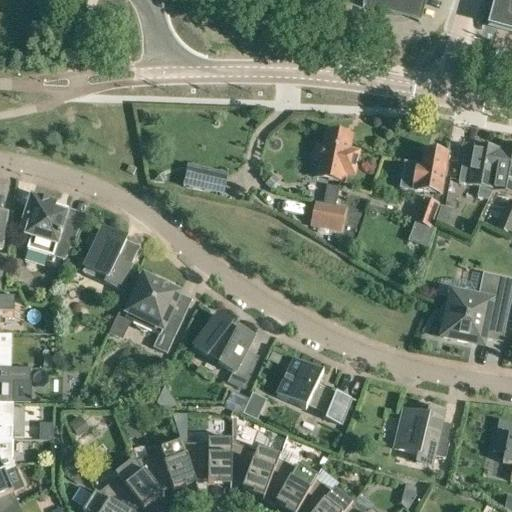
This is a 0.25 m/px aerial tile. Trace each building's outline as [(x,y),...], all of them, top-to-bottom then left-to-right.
[(375,0),(376,0),(377,2),(378,4),(379,6),(380,7),(381,9),(383,10),(384,12),(386,13),(388,14),(392,15),(394,16),(396,16),(400,16),(402,16),(406,15),(410,13),(413,11),(415,9),(416,8),(417,6),(418,4),(419,3),(420,1),(420,0),(375,0)] [(511,31),(511,0),(498,0),(491,26),(511,31)] [(317,179),(342,184),(343,176),(355,178),(360,153),(348,150),(351,137),(327,132),(324,146),(315,144),(312,161),(320,164),(317,179)] [(495,170),(491,191),(511,195),(511,147),(501,145),(499,152),(502,153),(498,171),(495,170)] [(477,199),(488,202),(491,191),(495,170),(498,171),(502,153),(499,152),(474,147),(471,164),(463,162),(458,184),(479,189),(477,199)] [(437,152),(434,153),(423,151),(420,166),(405,163),(401,190),(440,197),(448,155),(443,155),(442,152),(437,152)] [(163,183),(164,174),(155,173),(154,182),(163,183)] [(265,180),(264,184),(270,190),(274,191),(278,187),(278,183),(273,177),(269,176),(265,180)] [(310,229),(341,235),(346,209),(336,208),(339,189),(327,187),(323,205),(315,203),(310,229)] [(27,251),(64,263),(81,228),(64,222),(68,211),(54,206),(55,205),(31,198),(24,222),(30,224),(26,237),(31,238),(27,251)] [(413,223),(431,230),(439,206),(423,201),(422,203),(421,202),(413,223)] [(288,214),(308,215),(309,204),(289,202),(288,214)] [(508,236),(510,231),(511,227),(511,203),(508,202),(496,232),(508,236)] [(457,212),(441,208),(436,224),(453,228),(457,212)] [(82,274),(119,292),(130,268),(117,262),(126,243),(102,231),(101,235),(90,239),(94,250),(82,274)] [(443,339),(472,345),(473,340),(483,342),(483,339),(501,343),(511,289),(511,282),(484,277),(479,302),(451,296),(449,305),(448,306),(446,308),(444,310),(443,312),(442,315),(441,316),(441,318),(441,319),(441,322),(442,323),(442,325),(443,327),(444,328),(444,329),(443,339)] [(153,350),(166,356),(182,322),(170,317),(179,296),(169,291),(170,287),(156,280),(154,284),(143,279),(124,320),(159,337),(153,350)] [(0,311),(14,311),(14,297),(0,297),(0,311)] [(228,384),(243,391),(257,360),(246,354),(253,340),(234,330),(218,317),(193,349),(207,360),(209,357),(220,365),(219,367),(233,375),(228,384)] [(45,333),(53,334),(54,322),(45,321),(45,333)] [(0,369),(11,370),(11,336),(0,336),(0,369)] [(281,358),(271,353),(267,361),(277,366),(281,358)] [(53,357),(43,357),(43,368),(52,369),(53,357)] [(321,419),(342,428),(352,401),(333,394),(318,386),(323,376),(294,361),(276,398),(305,412),(307,408),(323,415),(321,419)] [(0,369),(0,405),(14,406),(14,384),(30,384),(30,371),(11,370),(0,369)] [(241,417),(247,402),(234,396),(228,411),(241,417)] [(137,409),(151,409),(156,398),(145,398),(138,402),(137,409)] [(0,441),(12,442),(12,427),(14,406),(0,405),(0,441)] [(416,465),(431,468),(433,457),(445,460),(449,444),(437,442),(444,413),(429,409),(427,417),(403,412),(394,451),(418,456),(416,465)] [(77,419),(67,427),(76,438),(86,430),(77,419)] [(140,438),(134,420),(120,424),(127,443),(140,438)] [(511,470),(510,483),(511,483),(511,424),(499,422),(492,453),(504,456),(502,465),(511,467),(511,470)] [(54,427),(40,426),(40,442),(53,443),(54,427)] [(0,474),(15,468),(13,464),(12,442),(0,441),(0,474)] [(230,487),(230,482),(231,445),(231,442),(208,442),(208,446),(181,446),(193,482),(207,482),(207,487),(230,487)] [(195,486),(193,482),(181,446),(180,443),(158,451),(160,455),(135,464),(158,494),(171,489),(173,494),(195,486)] [(264,500),(265,495),(278,462),(279,457),(258,449),(256,454),(231,445),(230,482),(244,487),(242,492),(264,500)] [(76,461),(71,450),(60,455),(65,466),(76,461)] [(158,494),(135,464),(133,462),(115,476),(118,480),(97,497),(121,511),(134,511),(140,508),(143,511),(161,497),(158,494)] [(285,511),(298,511),(315,482),(317,478),(297,467),(295,471),(278,462),(265,495),(278,502),(275,506),(285,511)] [(15,468),(0,474),(0,511),(2,511),(18,506),(11,489),(22,484),(15,468)] [(346,511),(350,507),(352,505),(334,491),(331,494),(315,482),(298,511),(346,511)] [(405,484),(403,490),(414,497),(414,489),(405,484)] [(121,511),(97,497),(95,495),(83,511),(121,511)]
